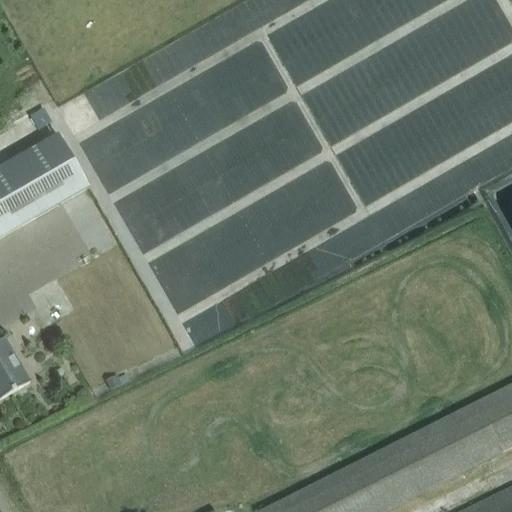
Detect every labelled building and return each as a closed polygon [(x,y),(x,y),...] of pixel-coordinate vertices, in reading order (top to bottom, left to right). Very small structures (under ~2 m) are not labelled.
[(190,73),(277,34),(273,25),(343,87),(347,97),(357,93),(374,131),(389,125),(393,133),(429,93),(415,62),(406,66),(421,49),(418,43),(410,36),(423,22),(447,11),(456,0),(255,0),(127,57),(97,91),(108,118),(168,92),(161,86),(177,79),(163,49),(190,73)] [(43,111),(30,118),(37,130),(50,123),(43,111)] [(0,168),(0,239),(62,204),(88,189),(56,135),(0,168)] [(50,321),(79,311),(67,278),(38,288),(50,321)] [(43,356),(65,354),(62,329),(41,331),(43,356)] [(0,401),(29,384),(4,340),(0,342),(0,401)] [(117,376),(107,381),(112,391),(122,385),(117,376)] [(511,450),(511,385),(261,511),(387,511),(503,454),(503,455),(511,450)] [(511,511),(511,490),(467,511),(511,511)]
